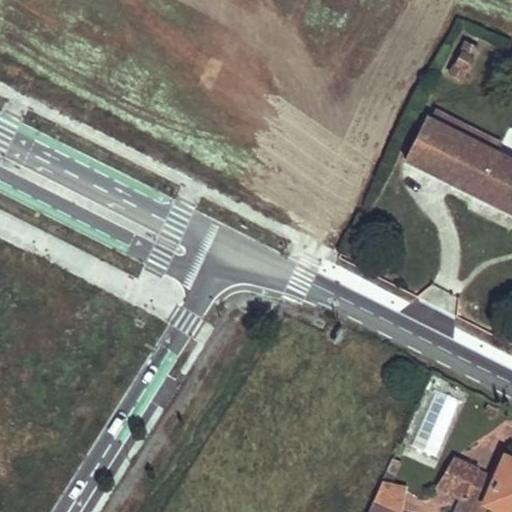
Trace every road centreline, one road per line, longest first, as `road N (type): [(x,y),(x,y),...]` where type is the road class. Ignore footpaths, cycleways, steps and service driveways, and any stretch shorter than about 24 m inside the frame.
road 1 (tertiary): [(265,263),(511,384)]
road 2 (tertiary): [(63,511),(209,281)]
road 3 (tertiary): [(229,245),(0,130)]
road 4 (tertiary): [(0,175),(209,281)]
